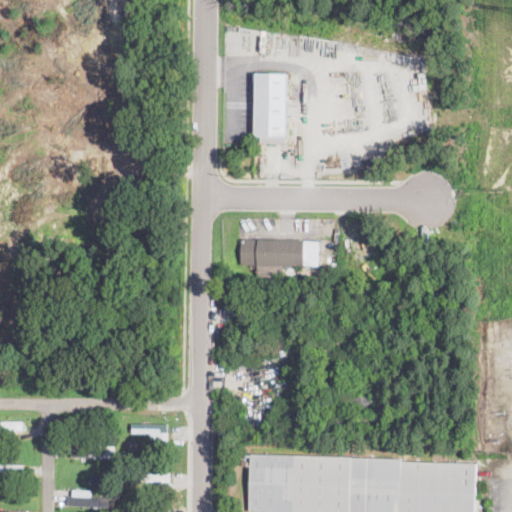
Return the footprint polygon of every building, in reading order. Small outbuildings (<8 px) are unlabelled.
[(105,0),(106,18),(99,19),(99,32),(106,32),(106,49),(129,48),(128,10),(119,11),(118,0),(105,0)] [(287,119),(286,142),(261,141),(261,136),(255,136),(256,73),(288,73),(287,119)] [(95,208),(117,209),(118,168),(93,167),(92,193),(96,194),(95,208)] [(306,240),(321,241),(320,266),(285,265),(285,278),(259,278),(259,268),(255,268),(255,265),(242,265),(243,239),(306,240)] [(376,278),(376,286),(335,285),(335,277),(376,278)] [(373,410),(348,412),(346,395),(371,393),(373,410)] [(433,414),(433,423),(392,421),(392,413),(433,414)] [(24,420),(0,419),(0,430),(24,430),(24,420)] [(150,438),(168,439),(168,422),(133,421),(133,431),(150,432),(150,438)] [(115,436),(115,447),(106,447),(106,443),(106,436),(115,436)] [(114,457),(115,443),(86,443),(86,456),(114,457)] [(112,450),(112,460),(64,459),(64,450),(112,450)] [(478,505),(477,511),(282,511),(250,511),(252,467),(245,466),(245,456),(252,454),(402,458),(402,461),(479,463),(478,505)] [(0,463),(25,464),(25,472),(0,471),(0,463)] [(171,473),(171,482),(132,481),(133,472),(171,473)] [(92,489),(92,495),(114,497),(114,506),(68,504),(68,494),(73,494),(73,488),(92,489)]
